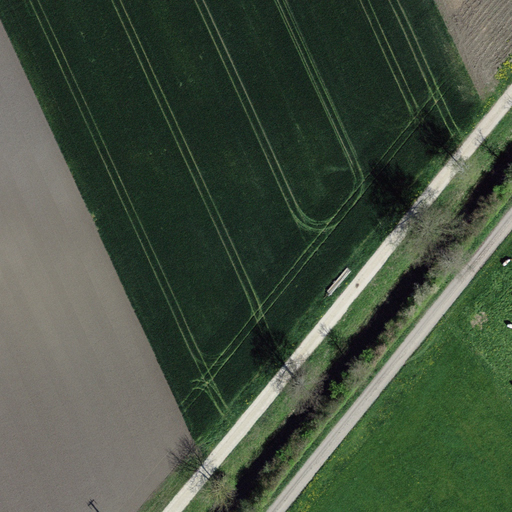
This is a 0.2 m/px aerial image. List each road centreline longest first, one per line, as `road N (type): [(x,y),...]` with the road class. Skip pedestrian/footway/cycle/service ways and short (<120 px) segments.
road 1 (track): [(511,94),(170,511)]
road 2 (track): [(511,219),(272,511)]
